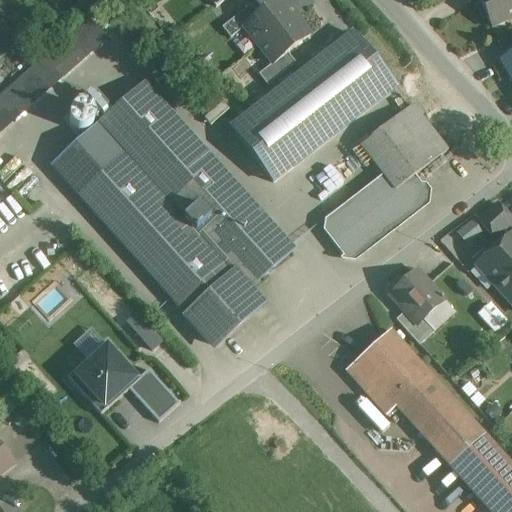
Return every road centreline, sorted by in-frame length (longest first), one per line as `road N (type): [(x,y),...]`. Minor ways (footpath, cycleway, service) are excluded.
road 1 (unclassified): [(511,174),(74,511)]
road 2 (tertiary): [(511,142),(386,0)]
